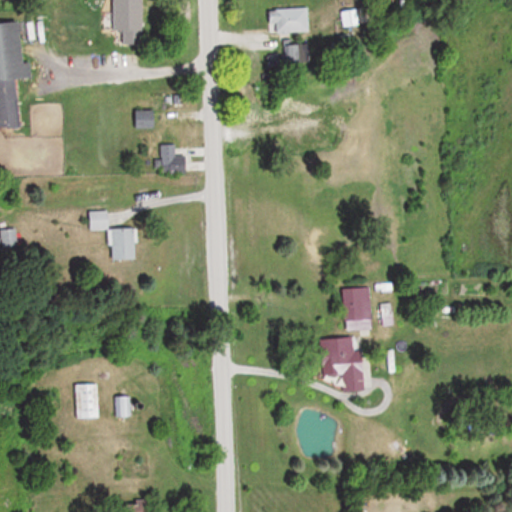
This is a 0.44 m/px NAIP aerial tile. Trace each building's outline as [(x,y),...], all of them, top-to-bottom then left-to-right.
[(268,8),(268,24),(275,24),(275,33),(308,33),(308,8),(268,8)] [(143,14),(113,14),(113,31),(122,31),(122,44),(143,44),(143,14)] [(24,62),(20,22),(0,23),(0,129),(20,128),(15,80),(31,78),(29,62),(24,62)] [(134,111),(134,128),(155,128),(155,111),(134,111)] [(187,173),(187,155),(176,155),(176,144),(160,144),(160,173),(187,173)] [(107,229),(106,212),(89,212),(89,229),(107,229)] [(135,259),(135,228),(110,228),(110,259),(135,259)] [(344,329),(371,328),(368,287),(342,289),(344,329)] [(364,391),(363,353),(354,353),(354,338),(321,339),(322,376),(343,375),(343,392),(364,391)] [(97,419),(97,384),(75,384),(75,419),(97,419)] [(128,397),(114,398),(116,418),(130,417),(128,397)]
